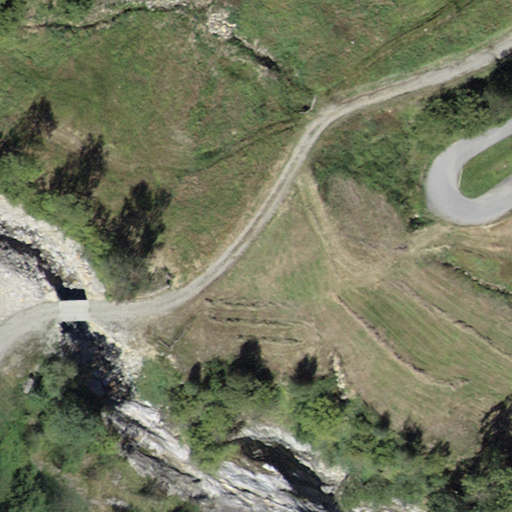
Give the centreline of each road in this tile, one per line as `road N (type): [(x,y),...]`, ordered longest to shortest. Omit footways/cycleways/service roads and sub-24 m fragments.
road 1 (track): [(511,45),(333,112),(308,136),(254,225),(199,286),(161,305),(30,316),(0,346)]
road 2 (unclassified): [(511,195),(475,217),(443,205),(439,188),(451,159),(511,123)]
